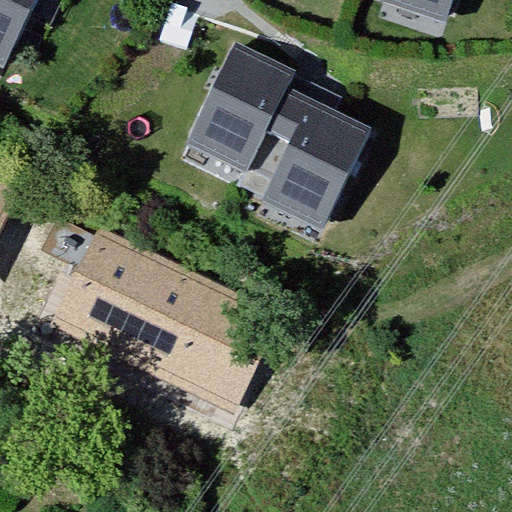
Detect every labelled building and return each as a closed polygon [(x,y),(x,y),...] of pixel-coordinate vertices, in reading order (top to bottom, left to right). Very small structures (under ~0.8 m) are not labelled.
[(37,0),(0,0),(0,64),(5,67),(37,0)] [(457,0),(386,0),(386,2),(451,23),(457,0)] [(296,76),(234,47),(186,146),(247,176),(268,133),(287,94),(296,76)] [(369,133),(287,94),(268,133),(292,145),(265,202),(322,229),(369,133)] [(0,266),(36,196),(0,177),(0,266)] [(280,313),(100,230),(56,324),(235,407),(280,313)]
